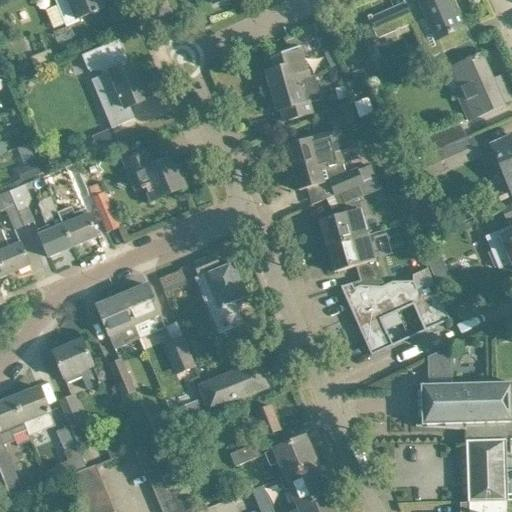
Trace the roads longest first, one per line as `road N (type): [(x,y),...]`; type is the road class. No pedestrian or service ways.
road 1 (residential): [(0,368),(77,281),(244,211)]
road 2 (residential): [(323,393),(511,303)]
road 3 (residential): [(323,393),(244,211)]
road 4 (residential): [(244,211),(181,59)]
road 5 (unclassified): [(181,59),(317,0)]
road 6 (residential): [(371,511),(323,393)]
